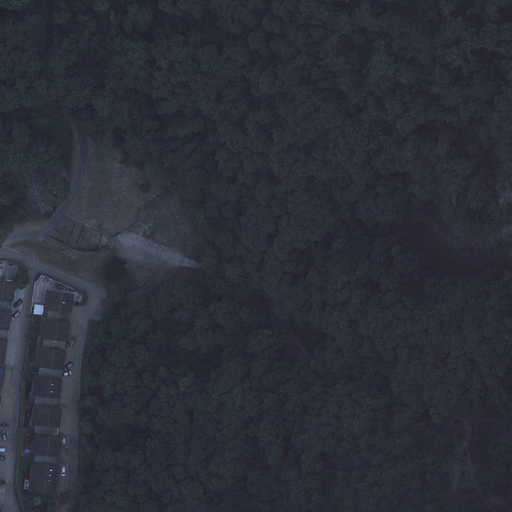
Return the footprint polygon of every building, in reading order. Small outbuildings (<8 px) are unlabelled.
[(13,283),(0,280),(0,298),(11,300),(13,283)] [(72,295),(46,291),(44,308),(69,311),(72,295)] [(10,311),(0,309),(0,327),(7,328),(10,311)] [(68,323),(43,319),(40,337),(65,340),(68,323)] [(63,352),(38,348),(36,365),(61,368),(63,352)] [(60,380),(35,377),(33,393),(58,397),(60,380)] [(60,409),(35,406),(32,423),(58,426),(60,409)] [(60,438),(34,435),(32,452),(57,455),(60,438)] [(58,467),(33,464),(29,489),(54,492),(58,467)]
